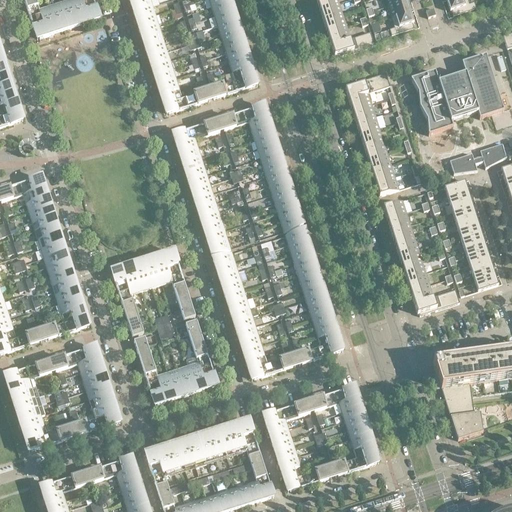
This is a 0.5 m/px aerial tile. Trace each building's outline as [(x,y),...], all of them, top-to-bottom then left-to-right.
[(39,11),(35,0),(23,0),(30,20),(41,16),(39,11)] [(89,25),(82,3),(80,0),(74,0),(70,1),(79,28),(89,25)] [(100,21),(97,12),(92,0),(90,0),(82,3),(89,25),(100,21)] [(152,8),(149,0),(147,0),(130,6),(133,15),(152,8)] [(230,4),(229,0),(210,0),(208,1),(211,10),(230,4)] [(339,6),(336,0),(315,0),(319,12),(339,6)] [(406,2),(405,0),(384,0),(387,8),(406,2)] [(476,11),(474,4),(469,6),(467,0),(450,0),(446,1),(450,13),(452,12),(453,18),(476,11)] [(511,0),(492,0),(495,9),(511,3),(511,0)] [(79,28),(70,1),(60,5),(68,31),(79,28)] [(410,13),(409,10),(406,2),(387,8),(391,19),(410,13)] [(233,13),(232,9),(230,4),(211,10),(214,19),(233,13)] [(68,31),(60,5),(49,8),(58,35),(68,31)] [(343,18),(339,6),(319,12),(323,24),(343,18)] [(49,8),(39,11),(41,16),(48,38),(58,35),(49,8)] [(155,18),(152,8),(133,15),(136,24),(155,18)] [(436,17),(433,11),(426,13),(428,20),(436,17)] [(236,22),(235,16),(233,13),(214,19),(217,28),(236,22)] [(414,31),(412,25),(414,24),(410,13),(391,19),(394,30),(389,31),(391,38),(414,31)] [(48,38),(41,16),(30,20),(37,42),(48,38)] [(158,27),(155,18),(136,24),(139,33),(158,27)] [(346,30),(343,18),(323,24),(327,36),(346,30)] [(239,31),(238,27),(236,22),(217,28),(220,37),(239,31)] [(379,23),(372,25),(375,33),(381,32),(379,23)] [(161,36),(158,27),(139,33),(142,42),(161,36)] [(350,42),(350,41),(346,30),(327,36),(331,48),(350,42)] [(242,40),(240,35),(239,31),(220,37),(223,46),(242,40)] [(511,34),(503,38),(507,51),(511,49),(511,34)] [(374,48),(370,35),(350,41),(350,42),(331,48),(334,58),(336,58),(337,60),(374,48)] [(164,45),(161,36),(142,42),(145,51),(164,45)] [(245,49),(244,46),(242,40),(223,46),(226,56),(245,49)] [(167,54),(164,45),(145,51),(148,60),(167,54)] [(248,59),(246,53),(245,49),(226,56),(229,65),(248,59)] [(170,63),(167,54),(148,60),(151,70),(170,63)] [(503,111),(486,59),(486,57),(461,65),(465,76),(438,85),(435,74),(410,82),(411,83),(412,83),(418,95),(420,109),(427,122),(428,135),(428,137),(453,129),(451,124),(450,122),(454,120),(455,122),(473,116),(473,114),(477,113),(478,115),(477,115),(479,121),(504,113),(503,111)] [(251,68),(250,64),(248,59),(229,65),(232,74),(251,68)] [(173,73),(170,63),(151,70),(154,79),(173,73)] [(254,77),(252,71),(251,68),(232,74),(235,83),(254,77)] [(176,82),(173,73),(154,79),(157,88),(176,82)] [(0,87),(11,84),(10,81),(8,75),(0,77),(0,87)] [(390,89),(386,76),(346,88),(346,91),(345,91),(348,101),(367,95),(368,96),(390,89)] [(257,88),(257,85),(254,77),(235,83),(232,83),(236,95),(257,88)] [(179,91),(176,82),(157,88),(160,97),(179,91)] [(188,110),(236,95),(232,83),(184,99),(188,110)] [(0,97),(14,94),(12,88),(11,84),(0,87),(0,97)] [(182,100),(179,91),(160,97),(163,106),(182,100)] [(0,108),(17,103),(15,99),(14,94),(0,97),(0,108)] [(371,107),(368,96),(367,95),(348,101),(352,113),(371,107)] [(188,110),(184,99),(182,100),(163,106),(166,117),(188,110)] [(0,118),(19,112),(18,106),(17,103),(0,108),(0,118)] [(375,119),(371,107),(352,113),(356,125),(375,119)] [(267,118),(265,110),(264,108),(242,115),(246,126),(248,125),(267,118)] [(23,123),(22,120),(19,112),(0,118),(0,126),(1,130),(23,123)] [(198,141),(246,126),(242,115),(194,130),(198,141)] [(270,127),(269,124),(267,118),(248,125),(251,134),(270,127)] [(379,131),(375,119),(356,125),(360,138),(379,131)] [(273,137),(271,131),(270,127),(251,134),(254,143),(273,137)] [(198,141),(194,130),(172,137),(176,148),(195,142),(198,141)] [(383,144),(379,131),(360,138),(364,150),(383,144)] [(276,146),(275,142),(273,137),(254,143),(257,152),(276,146)] [(198,151),(195,142),(176,148),(179,157),(198,151)] [(387,156),(383,144),(364,150),(368,162),(387,156)] [(279,155),(277,149),(276,146),(257,152),(260,161),(279,155)] [(485,171),(506,160),(506,159),(505,157),(502,146),(480,154),(481,158),(473,161),(472,156),(449,163),(452,174),(453,174),(454,176),(453,176),(453,177),(477,173),(476,171),(475,167),(483,165),(484,168),(485,170),(485,171)] [(30,150),(29,147),(23,149),(25,156),(31,154),(30,150)] [(201,160),(198,151),(179,157),(182,166),(201,160)] [(282,164),(281,161),(279,155),(260,161),(263,170),(282,164)] [(391,168),(387,156),(368,162),(371,174),(391,168)] [(204,169),(201,160),(182,166),(185,175),(204,169)] [(285,173),(283,168),(282,164),(263,170),(266,180),(285,173)] [(511,177),(511,167),(501,171),(503,180),(511,177)] [(395,180),(391,168),(371,174),(375,186),(395,180)] [(207,178),(204,169),(185,175),(188,184),(207,178)] [(288,183),(287,179),(285,173),(266,180),(269,189),(288,183)] [(511,186),(511,177),(503,180),(506,189),(511,186)] [(210,187),(207,178),(188,184),(191,194),(210,187)] [(45,190),(42,182),(41,179),(19,186),(23,197),(45,190)] [(399,192),(395,180),(375,186),(379,198),(381,198),(399,192)] [(291,192),(289,186),(288,183),(269,189),(272,198),(291,192)] [(467,191),(464,183),(444,189),(447,198),(467,191)] [(0,204),(23,197),(19,186),(0,192),(0,204)] [(213,197),(210,187),(191,194),(194,203),(213,197)] [(47,199),(46,195),(45,190),(23,197),(26,206),(47,199)] [(470,200),(467,191),(447,198),(450,207),(470,200)] [(294,201),(293,197),(291,192),(272,198),(275,207),(294,201)] [(216,206),(213,197),(194,203),(197,212),(216,206)] [(50,208),(49,203),(47,199),(26,206),(29,215),(50,208)] [(473,209),(470,200),(450,207),(452,215),(473,209)] [(297,210),(295,204),(294,201),(275,207),(278,216),(297,210)] [(406,215),(402,203),(383,209),(387,222),(406,215)] [(219,215),(216,206),(197,212),(199,221),(219,215)] [(53,217),(52,214),(50,208),(29,215),(32,224),(53,217)] [(476,217),(473,209),(452,215),(455,224),(476,217)] [(300,219),(299,215),(297,210),(278,216),(280,225),(300,219)] [(222,224),(219,215),(199,221),(202,230),(222,224)] [(410,227),(406,215),(387,222),(391,234),(410,227)] [(56,226),(55,221),(53,217),(32,224),(35,233),(56,226)] [(478,226),(476,217),(455,224),(458,233),(478,226)] [(303,229),(301,223),(300,219),(280,225),(284,235),(303,229)] [(225,233),(222,224),(202,230),(205,239),(225,233)] [(59,236),(58,232),(56,226),(35,233),(37,243),(59,236)] [(481,235),(478,226),(458,233),(461,241),(481,235)] [(414,239),(410,227),(391,234),(394,246),(414,239)] [(307,242),(306,238),(304,232),(285,239),(288,248),(307,242)] [(227,242),(225,233),(205,239),(208,248),(227,242)] [(484,243),(481,235),(461,241),(463,250),(484,243)] [(62,245),(60,239),(59,236),(37,243),(40,252),(62,245)] [(418,251),(414,239),(394,246),(398,258),(418,251)] [(231,252),(227,242),(208,248),(211,258),(231,252)] [(310,251),(308,246),(307,242),(288,248),(291,257),(310,251)] [(487,252),(484,243),(463,250),(466,259),(487,252)] [(65,254),(64,250),(62,245),(40,252),(43,261),(65,254)] [(313,260),(312,257),(310,251),(291,257),(294,266),(313,260)] [(422,264),(418,251),(398,258),(402,270),(422,264)] [(490,261),(487,252),(466,259),(469,267),(490,261)] [(181,275),(177,263),(174,253),(163,257),(170,279),(181,275)] [(68,263),(66,257),(65,254),(43,261),(46,270),(68,263)] [(235,265),(232,256),(213,262),(216,271),(235,265)] [(172,284),(170,279),(163,257),(153,260),(154,261),(162,287),(171,284),(172,284)] [(162,287),(154,261),(153,260),(143,263),(151,290),(162,287)] [(316,269),(314,264),(313,260),(294,266),(297,276),(316,269)] [(492,270),(490,261),(469,267),(472,276),(492,270)] [(71,272),(70,269),(68,263),(46,270),(49,279),(71,272)] [(151,290),(143,263),(132,267),(133,268),(141,293),(151,290)] [(425,276),(422,264),(402,270),(406,282),(425,276)] [(238,274),(235,265),(216,271),(219,280),(238,274)] [(141,293),(133,268),(132,267),(122,270),(129,292),(130,297),(131,297),(141,293)] [(319,279),(318,275),(316,269),(297,276),(300,285),(319,279)] [(129,292),(122,270),(111,273),(118,295),(129,292)] [(495,278),(492,270),(472,276),(475,285),(495,278)] [(74,281),(72,276),(71,272),(49,279),(52,288),(74,281)] [(241,283),(238,274),(219,280),(222,290),(241,283)] [(188,297),(181,275),(170,279),(172,284),(171,284),(177,301),(188,297)] [(429,288),(425,276),(406,282),(410,294),(429,288)] [(498,287),(495,278),(475,285),(477,294),(498,287)] [(322,288),(320,282),(319,279),(300,285),(302,294),(322,288)] [(77,291),(76,287),(74,281),(52,288),(55,298),(77,291)] [(244,293),(241,283),(222,290),(224,299),(244,293)] [(325,297),(324,293),(322,288),(302,294),(305,303),(325,297)] [(433,300),(433,299),(429,288),(410,294),(414,306),(433,300)] [(80,300),(78,294),(77,291),(55,298),(58,307),(80,300)] [(137,313),(131,297),(130,297),(129,292),(118,295),(125,317),(137,313)] [(459,305),(455,292),(433,299),(433,300),(414,306),(417,316),(419,316),(419,318),(459,305)] [(247,302),(244,293),(224,299),(227,308),(247,302)] [(195,319),(191,306),(188,297),(177,301),(184,322),(195,319)] [(328,306),(326,300),(325,297),(305,303),(308,312),(328,306)] [(83,309),(82,305),(80,300),(58,307),(61,316),(83,309)] [(250,311),(247,302),(227,308),(230,317),(250,311)] [(331,315),(329,312),(328,306),(308,312),(311,322),(331,315)] [(86,318),(84,312),(83,309),(61,316),(64,325),(86,318)] [(252,320),(250,311),(230,317),(233,326),(252,320)] [(0,325),(10,322),(7,313),(0,315),(0,325)] [(144,335),(140,326),(137,313),(125,317),(132,339),(144,335)] [(334,324),(332,319),(331,315),(311,322),(314,331),(334,324)] [(89,329),(88,326),(86,318),(64,325),(67,336),(89,329)] [(255,329),(252,320),(233,326),(236,335),(255,329)] [(0,335),(13,331),(10,322),(0,325),(0,335)] [(203,344),(196,323),(185,326),(192,348),(203,344)] [(336,334),(335,330),(334,324),(314,331),(317,340),(336,334)] [(20,351),(67,336),(64,325),(16,340),(20,351)] [(258,339),(255,329),(236,335),(239,345),(258,339)] [(0,345),(16,340),(13,331),(0,335),(0,345)] [(339,343),(338,337),(336,334),(317,340),(320,348),(320,349),(339,343)] [(152,361),(148,349),(145,339),(134,343),(141,365),(152,361)] [(261,348),(258,339),(239,345),(242,354),(261,348)] [(0,357),(20,351),(16,340),(0,345),(0,357)] [(343,353),(342,351),(339,343),(320,349),(320,348),(317,349),(321,361),(343,353)] [(210,366),(205,350),(203,344),(192,348),(198,365),(200,369),(210,366)] [(99,359),(96,351),(95,348),(74,355),(77,366),(99,359)] [(264,357),(261,348),(242,354),(245,363),(264,357)] [(273,376),(321,361),(317,349),(270,365),(273,376)] [(481,420),(480,415),(475,416),(474,416),(473,407),(472,403),(472,400),(470,387),(511,380),(511,353),(507,354),(507,355),(447,363),(447,362),(432,364),(436,375),(434,375),(436,391),(441,391),(452,425),(458,442),(466,440),(473,438),(483,434),(481,420)] [(29,382),(77,367),(77,366),(74,355),(26,371),(29,382)] [(267,365),(264,357),(245,363),(248,372),(267,366),(267,365)] [(102,368),(101,365),(99,359),(77,366),(77,367),(80,375),(102,368)] [(157,378),(152,361),(141,365),(147,386),(158,383),(157,378)] [(207,391),(200,369),(198,365),(188,368),(196,395),(207,391)] [(273,376),(270,365),(267,365),(267,366),(248,372),(251,383),(273,376)] [(217,388),(214,378),(210,366),(200,369),(207,391),(217,388)] [(105,378),(103,372),(102,368),(80,375),(83,385),(105,378)] [(196,395),(188,368),(177,371),(186,398),(196,395)] [(29,382),(26,371),(4,378),(8,389),(29,382)] [(186,398),(177,371),(167,375),(176,401),(186,398)] [(176,401),(167,375),(157,378),(158,383),(165,405),(176,401)] [(108,387),(107,383),(105,378),(83,385),(86,394),(108,387)] [(32,391),(29,382),(8,389),(10,398),(32,391)] [(165,405),(158,383),(147,386),(155,408),(165,405)] [(111,396),(109,390),(108,387),(86,394),(89,403),(111,396)] [(358,399),(355,391),(354,389),(332,396),(336,407),(338,406),(358,399)] [(35,400),(32,391),(10,398),(13,407),(35,400)] [(114,405),(113,402),(111,396),(89,403),(92,412),(114,405)] [(288,422),(336,407),(332,396),(285,411),(288,422)] [(361,409),(359,405),(358,399),(338,406),(341,415),(361,409)] [(38,409),(35,400),(13,407),(16,416),(38,409)] [(117,414),(115,409),(114,405),(92,412),(95,421),(117,414)] [(41,418),(38,409),(16,416),(19,425),(41,418)] [(363,418),(362,412),(361,409),(341,415),(344,424),(363,418)] [(288,422),(285,411),(263,418),(266,429),(285,423),(286,423),(288,422)] [(120,425),(119,422),(117,414),(95,421),(98,432),(120,425)] [(44,427),(41,418),(19,425),(22,434),(44,427)] [(366,427),(365,423),(363,418),(344,424),(347,433),(366,427)] [(50,447),(98,432),(95,421),(47,436),(47,437),(50,447)] [(256,444),(252,432),(249,422),(238,426),(245,448),(256,444)] [(288,432),(286,423),(285,423),(266,429),(269,438),(288,432)] [(247,453),(245,448),(238,426),(228,429),(229,432),(236,456),(246,453),(247,453)] [(47,437),(47,436),(44,427),(22,434),(25,444),(47,437)] [(369,436),(368,431),(366,427),(347,433),(350,442),(369,436)] [(236,456),(229,432),(228,429),(218,433),(226,459),(236,456)] [(291,441),(288,432),(269,438),(272,447),(291,441)] [(226,459),(218,433),(207,436),(208,439),(216,463),(226,459)] [(216,463),(208,439),(207,436),(197,439),(206,466),(216,463)] [(372,445),(371,442),(369,436),(350,442),(353,451),(372,445)] [(47,437),(25,444),(29,454),(50,447),(47,437)] [(206,466),(197,439),(187,442),(188,446),(195,469),(206,466)] [(294,450),(291,441),(272,447),(275,456),(294,450)] [(195,469),(188,446),(187,442),(176,446),(185,472),(195,469)] [(267,477),(262,461),(256,444),(245,448),(247,453),(246,453),(249,462),(250,465),(255,481),(267,477)] [(375,454),(373,449),(372,445),(353,451),(356,460),(356,461),(375,454)] [(185,472),(176,446),(166,449),(167,452),(175,476),(185,472)] [(175,476),(167,452),(166,449),(156,452),(163,474),(164,479),(165,479),(175,476)] [(297,459),(294,450),(275,456),(278,465),(297,459)] [(163,474),(156,452),(145,456),(152,478),(163,474)] [(379,465),(378,463),(375,454),(356,461),(356,460),(353,461),(357,472),(379,465)] [(300,469),(297,459),(278,465),(281,475),(300,469)] [(135,471),(132,463),(131,460),(109,467),(113,478),(116,478),(116,477),(135,471)] [(309,488),(357,472),(353,461),(306,476),(309,488)] [(65,494),(113,478),(109,467),(62,483),(65,494)] [(303,478),(303,477),(300,469),(281,475),(284,484),(303,478)] [(138,480),(137,477),(135,471),(116,477),(116,478),(118,486),(138,480)] [(174,507),(169,491),(165,479),(164,479),(163,474),(152,478),(163,510),(174,507)] [(309,488),(306,476),(303,477),(303,478),(284,484),(287,495),(309,488)] [(274,499),(271,490),(267,477),(255,481),(256,483),(257,483),(263,502),(274,499)] [(141,489),(139,484),(138,480),(118,486),(121,495),(141,489)] [(65,494),(62,483),(40,490),(43,500),(63,494),(63,495),(65,494)] [(257,483),(256,483),(246,487),(253,506),(263,502),(257,483)] [(253,506),(246,487),(236,490),(242,509),(253,506)] [(144,498),(142,495),(141,489),(121,495),(124,505),(144,498)] [(233,511),(242,509),(236,490),(226,493),(231,511),(233,511)] [(231,511),(226,493),(215,496),(220,511),(231,511)] [(66,503),(63,495),(63,494),(43,500),(46,509),(66,503)] [(220,511),(215,496),(205,500),(208,511),(220,511)] [(132,511),(147,508),(145,502),(144,498),(124,505),(126,511),(132,511)] [(208,511),(205,500),(195,503),(197,511),(208,511)] [(68,511),(66,503),(46,509),(47,511),(68,511)] [(197,511),(195,503),(185,506),(186,511),(197,511)]
